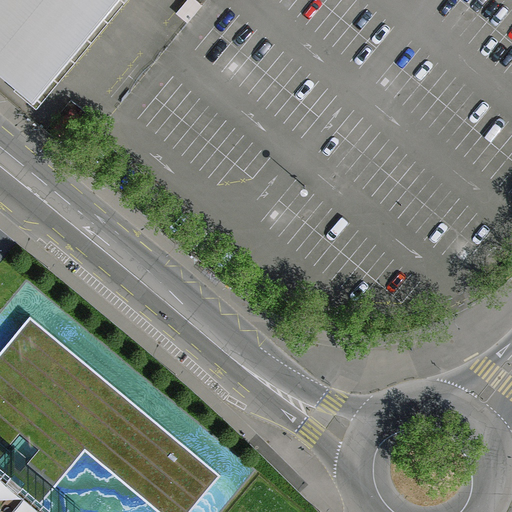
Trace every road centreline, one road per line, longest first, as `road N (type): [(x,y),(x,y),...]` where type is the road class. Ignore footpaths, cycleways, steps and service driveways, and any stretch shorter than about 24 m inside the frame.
road 1 (secondary): [(0,156),(236,350),(351,458)]
road 2 (tertiary): [(511,356),(470,385),(390,413),(351,458)]
